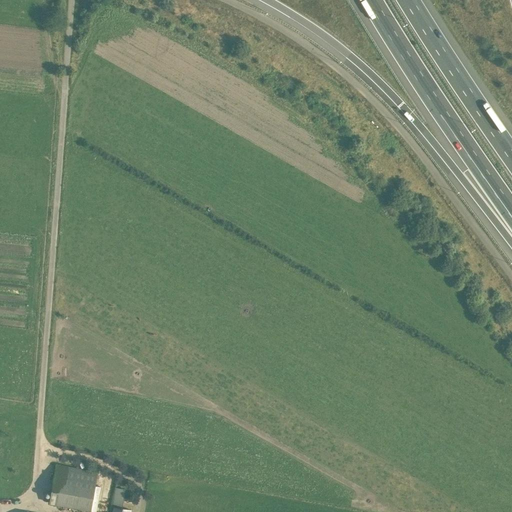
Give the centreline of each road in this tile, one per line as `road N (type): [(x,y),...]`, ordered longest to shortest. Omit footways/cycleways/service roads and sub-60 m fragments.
road 1 (unclassified): [(38,449),(71,0)]
road 2 (motorway): [(266,0),(363,66),(511,241)]
road 3 (motorway): [(371,0),(511,211)]
road 4 (motorway): [(511,157),(408,0)]
